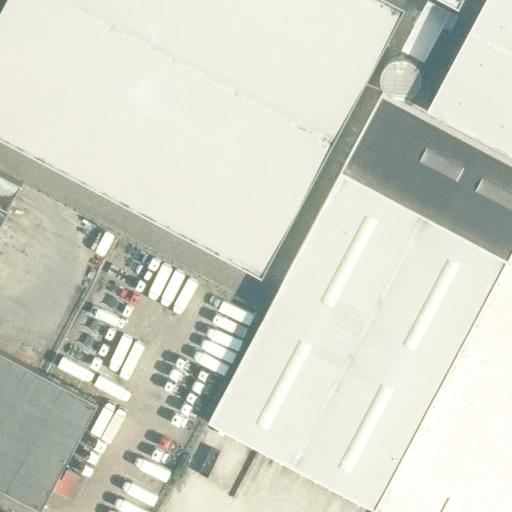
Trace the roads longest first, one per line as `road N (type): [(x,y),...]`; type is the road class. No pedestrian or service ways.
road 1 (unknown): [(122,511),(173,450),(196,371),(181,350),(113,305)]
road 2 (unknown): [(0,311),(13,318),(49,311),(69,296),(87,261),(70,223),(0,178)]
